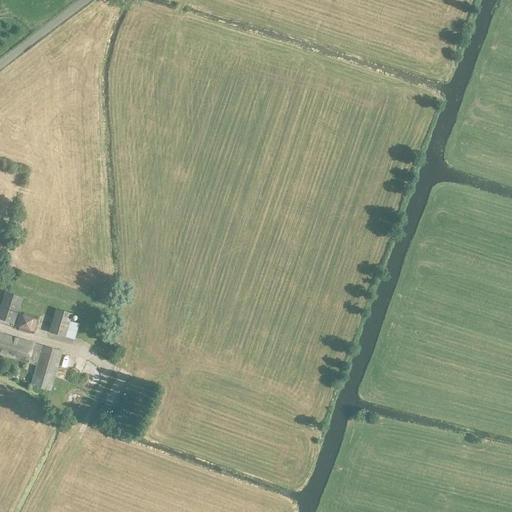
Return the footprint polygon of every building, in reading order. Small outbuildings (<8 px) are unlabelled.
[(24,297),(7,291),(5,291),(0,306),(0,319),(14,324),(24,297)] [(49,332),(66,337),(73,313),(56,308),(49,332)] [(16,329),(36,330),(37,316),(18,314),(16,329)] [(0,333),(0,354),(8,357),(14,337),(0,333)] [(14,337),(8,357),(37,365),(31,385),(51,391),(63,351),(14,337)] [(80,389),(77,389),(74,389),(72,390),(69,392),(67,395),(65,398),(65,401),(65,404),(66,407),(68,409),(70,411),(73,412),(77,413),(80,413),(83,411),(86,409),(87,407),(88,405),(89,402),(89,398),(88,395),(85,392),(83,390),(80,389)]
